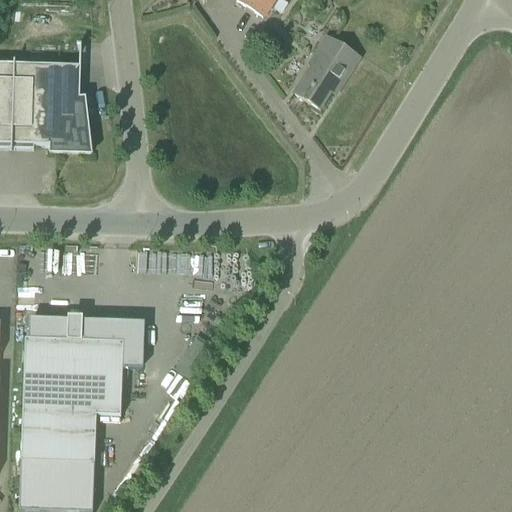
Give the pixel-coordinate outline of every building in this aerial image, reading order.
[(263,21),(276,0),(238,0),(236,4),(263,21)] [(336,89),(340,92),(359,62),(325,40),(316,54),(320,57),(294,98),(320,114),(336,89)] [(0,153),(12,154),(15,71),(15,70),(0,69),(0,153)] [(33,151),(50,151),(49,160),(93,162),(86,103),(82,103),(81,70),(61,71),(15,71),(12,154),(34,154),(34,153),(33,153),(33,151)] [(143,375),(145,332),(27,328),(21,466),(94,469),(96,421),(121,422),(123,375),(143,375)]
